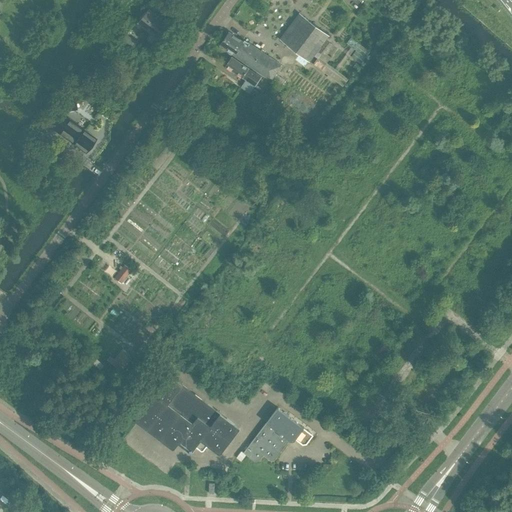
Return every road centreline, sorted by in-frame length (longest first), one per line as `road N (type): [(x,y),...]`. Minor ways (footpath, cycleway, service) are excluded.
road 1 (unclassified): [(0,322),(233,0)]
road 2 (unclassified): [(461,458),(413,421),(381,460),(365,464),(274,394),(249,426)]
road 3 (track): [(373,411),(447,312),(511,362)]
